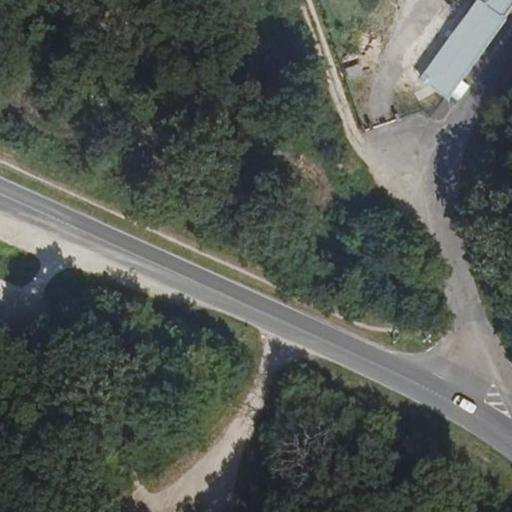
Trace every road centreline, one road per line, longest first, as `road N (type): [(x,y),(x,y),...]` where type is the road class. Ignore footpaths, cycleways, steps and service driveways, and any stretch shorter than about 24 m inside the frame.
road 1 (tertiary): [(0,196),(460,404)]
road 2 (unclassified): [(466,312),(428,158),(511,45)]
road 3 (track): [(267,364),(106,511)]
road 4 (track): [(267,364),(245,511)]
